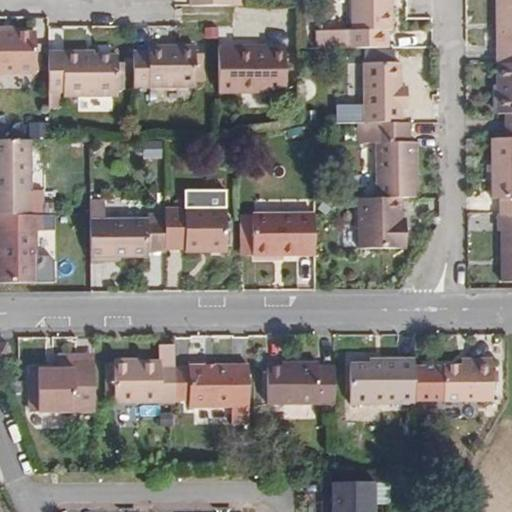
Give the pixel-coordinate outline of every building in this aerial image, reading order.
[(391,27),(390,0),(351,0),(352,26),(313,26),(313,46),(388,45),(388,27),(391,27)] [(511,0),(494,0),(495,63),(511,62),(511,0)] [(0,72),(31,73),(30,31),(0,31),(0,72)] [(284,90),(285,48),(247,48),(247,43),(220,42),(220,89),(284,90)] [(195,85),(194,43),(147,43),(147,52),(133,52),(134,86),(195,85)] [(116,97),(116,57),(79,57),(79,51),(45,51),(45,92),(60,92),(60,96),(116,97)] [(409,96),(408,76),(401,76),(401,57),(361,56),(362,105),(345,105),(345,117),(357,117),(402,117),(401,96),(409,96)] [(511,62),(495,63),(496,111),(504,111),(504,136),(511,136),(511,62)] [(418,193),(417,137),(412,137),(412,117),(402,117),(357,117),(357,139),(375,139),(376,193),(401,193),(418,193)] [(26,187),(25,136),(0,136),(0,209),(26,209),(26,187)] [(511,136),(504,136),(492,137),(492,195),(498,195),(498,213),(511,212),(511,136)] [(41,209),(40,187),(26,187),(26,209),(36,209),(41,209)] [(226,249),(227,188),(183,188),(182,207),(166,207),(166,212),(166,245),(186,245),(186,250),(226,249)] [(401,222),(401,193),(376,193),(357,194),(358,241),(405,240),(404,222),(401,222)] [(142,247),(142,219),(104,219),(104,199),(87,199),(87,219),(88,255),(142,256),(142,247)] [(0,279),(34,279),(34,223),(41,223),(41,209),(36,209),(26,209),(0,209),(0,279)] [(318,254),(317,209),(253,210),(253,249),(253,259),(281,259),(281,254),(318,254)] [(253,249),(253,210),(239,210),(239,250),(253,249)] [(166,245),(166,212),(142,212),(142,219),(142,247),(167,248),(166,245)] [(511,277),(511,212),(498,213),(498,226),(502,226),(503,277),(511,277)] [(51,280),(51,254),(35,254),(34,279),(51,280)] [(8,352),(2,337),(0,338),(0,355),(2,355),(8,352)] [(170,363),(169,344),(154,344),(154,360),(156,360),(156,363),(170,363)] [(494,396),(494,352),(473,352),(473,359),(438,359),(438,397),(494,396)] [(409,397),(409,353),(378,354),(378,358),(345,359),(346,397),(409,397)] [(91,409),(91,359),(74,359),(74,368),(59,368),(36,368),(36,408),(91,409)] [(74,368),(74,359),(59,359),(59,368),(74,368)] [(331,399),(330,365),(317,365),(317,359),(288,360),(288,366),(264,367),(265,400),(331,399)] [(112,399),(112,360),(104,360),(103,399),(112,399)] [(171,395),(170,367),(170,363),(156,363),(156,360),(154,360),(112,360),(112,399),(171,398),(171,395)] [(247,401),(247,364),(187,364),(188,367),(170,367),(171,395),(188,396),(188,402),(229,401),(247,401)] [(247,422),(247,401),(229,401),(229,422),(247,422)] [(173,412),(159,413),(160,425),(173,424),(173,412)] [(374,511),(374,480),(332,479),(331,511),(374,511)]
